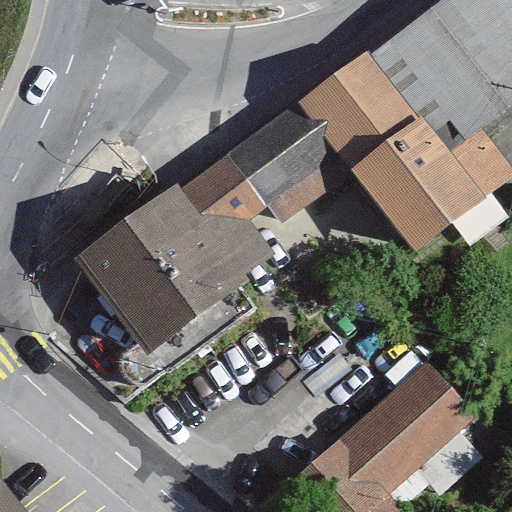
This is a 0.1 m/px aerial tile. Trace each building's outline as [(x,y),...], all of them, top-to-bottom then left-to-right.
[(376,70),(234,174),(273,227),(343,175),(359,197),(441,137),(463,167),(511,130),(511,0),(494,0),(384,81),(376,70)] [(441,137),(359,197),(424,287),(506,227),(463,167),(441,137)] [(234,174),(94,277),(156,361),(139,373),(134,382),(135,391),(141,398),(149,402),(157,403),(266,323),(250,301),(284,276),(256,239),(273,227),(234,174)] [(436,383),(304,504),(311,511),(396,511),(482,434),(436,383)] [(26,511),(0,475),(0,511),(26,511)]
